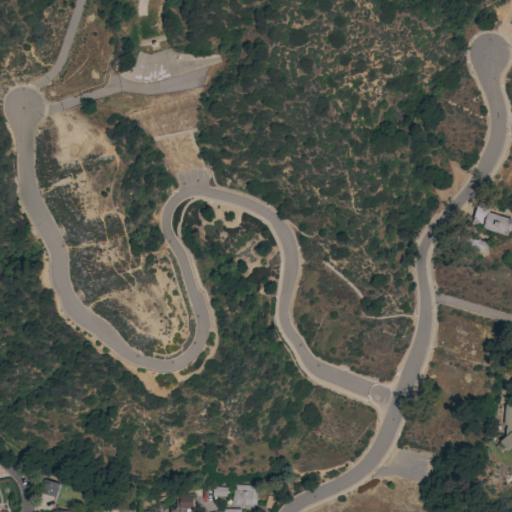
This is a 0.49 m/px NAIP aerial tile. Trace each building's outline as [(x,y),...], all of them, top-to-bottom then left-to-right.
[(511,220),(507,237),(482,229),(482,228),(471,224),(478,199),(491,203),(488,213),(511,220)] [(483,252),(466,247),(465,248),(453,245),(454,242),(450,241),(454,227),(461,230),(460,234),(486,242),(483,252)] [(511,449),(509,452),(500,442),(505,438),(505,426),(504,426),(504,406),(511,406),(511,449)] [(38,493),(42,479),(59,484),(55,498),(38,493)] [(257,487),(256,505),(251,505),(251,506),(232,504),(233,491),(234,491),(234,486),(257,487)] [(212,496),(212,487),(226,488),(226,497),(212,496)] [(185,511),(141,511),(142,511),(154,511),(168,511),(169,508),(175,508),(175,497),(178,497),(178,495),(192,495),(192,509),(186,509),(185,511)]
